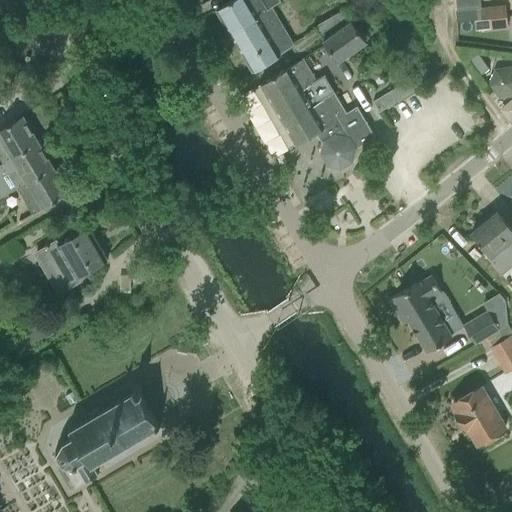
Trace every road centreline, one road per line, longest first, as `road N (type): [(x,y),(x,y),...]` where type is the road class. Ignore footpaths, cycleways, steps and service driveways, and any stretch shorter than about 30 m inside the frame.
road 1 (residential): [(329,280),(154,0)]
road 2 (tertiary): [(233,342),(73,68)]
road 3 (residential): [(466,511),(329,280)]
road 4 (residential): [(329,280),(511,135)]
road 5 (tertiary): [(333,511),(233,342)]
